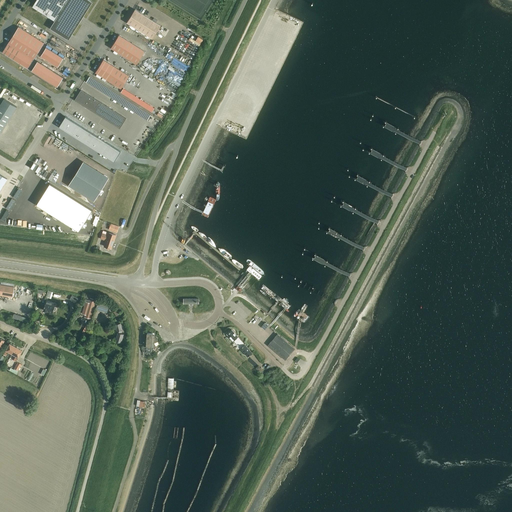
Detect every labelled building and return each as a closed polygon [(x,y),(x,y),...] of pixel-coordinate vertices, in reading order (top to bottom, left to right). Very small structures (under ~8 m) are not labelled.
[(36,0),(32,6),(55,20),(50,28),(68,40),(92,2),(89,0),(36,0)] [(127,22),(152,38),(160,25),(135,9),(127,22)] [(33,60),(44,43),(18,27),(8,44),(33,60)] [(111,48),(136,64),(145,51),(119,35),(111,48)] [(2,52),(28,68),(33,60),(8,44),(2,52)] [(40,56),(58,67),(63,58),(46,47),(40,56)] [(95,72),(121,88),(129,75),(103,59),(95,72)] [(32,70),(57,86),(63,77),(37,61),(32,70)] [(86,81),(148,121),(151,115),(89,76),(86,81)] [(126,118),(81,90),(74,100),(120,128),(126,118)] [(4,99),(0,105),(0,107),(11,115),(16,107),(4,99)] [(145,99),(143,103),(154,109),(156,105),(145,99)] [(0,107),(0,131),(1,132),(11,115),(0,107)] [(65,116),(59,127),(114,161),(120,151),(65,116)] [(39,167),(45,156),(40,154),(34,165),(39,167)] [(81,164),(70,182),(96,198),(107,181),(81,164)] [(92,209),(50,183),(36,204),(79,231),(92,209)] [(109,229),(117,232),(119,226),(111,224),(109,229)] [(103,231),(100,239),(106,240),(104,246),(111,248),(116,235),(103,231)] [(256,247),(243,265),(255,274),(269,256),(256,247)] [(0,284),(0,294),(13,297),(14,287),(0,284)] [(85,301),(82,314),(85,315),(85,317),(90,318),(96,300),(90,298),(89,303),(85,301)] [(57,307),(54,306),(55,303),(46,301),(45,303),(44,307),(43,310),(52,313),(53,310),(55,311),(57,307)] [(96,309),(107,312),(109,305),(98,302),(96,309)] [(114,340),(121,342),(123,333),(121,333),(122,330),(120,323),(114,325),(116,330),(115,332),(118,332),(117,337),(115,337),(114,340)] [(227,333),(235,342),(237,340),(237,339),(238,338),(237,337),(238,336),(231,329),(227,333)] [(152,342),(154,342),(156,342),(158,340),(158,338),(156,336),(154,335),(152,335),(152,333),(147,332),(146,347),(145,347),(143,347),(142,351),(146,352),(151,352),(152,347),(152,342)] [(268,345),(285,360),(295,349),(278,334),(268,345)] [(12,354),(16,347),(10,343),(3,354),(6,356),(8,351),(12,354)] [(240,348),(248,356),(252,353),(244,344),(240,348)] [(16,347),(12,354),(16,356),(13,360),(16,361),(22,350),(16,347)]
